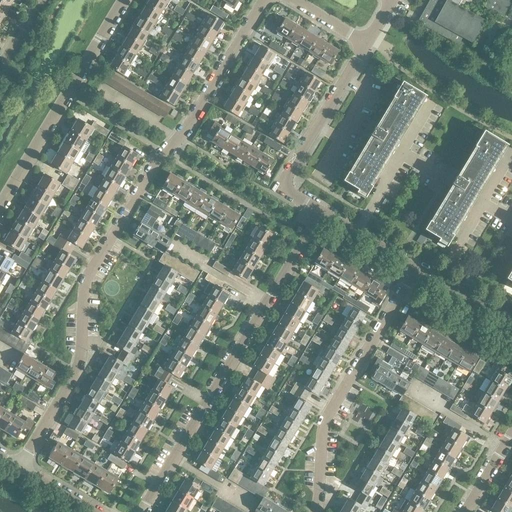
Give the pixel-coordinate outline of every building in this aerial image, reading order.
[(0,0),(0,14),(4,17),(11,5),(1,0),(0,0)] [(148,0),(146,5),(160,13),(163,8),(165,9),(168,4),(161,0),(148,0)] [(238,3),(236,2),(236,0),(222,0),(227,2),(225,6),(233,11),(238,3)] [(452,0),(429,0),(417,23),(458,45),(462,38),(472,43),(485,20),(451,2),(452,0)] [(487,0),(484,7),(502,17),(511,0),(487,0)] [(160,13),(146,5),(140,15),(156,24),(158,20),(157,19),(160,13)] [(214,14),(218,8),(213,5),(209,11),(214,14)] [(225,20),(228,15),(218,8),(214,14),(225,20)] [(223,22),(209,14),(205,20),(204,19),(201,24),(217,33),(223,22)] [(134,25),(148,34),(151,28),(153,29),(156,24),(140,15),(134,25)] [(276,32),(287,39),(296,25),(285,18),(276,32)] [(196,35),(211,43),(217,33),(201,24),(198,28),(200,29),(196,35)] [(148,34),(134,25),(128,36),(143,45),(146,41),(144,40),(148,34)] [(298,45),(306,31),(296,25),(287,39),(298,45)] [(306,31),(298,45),(309,52),(317,38),(306,31)] [(211,43),(196,35),(193,41),(191,40),(188,44),(205,54),(211,43)] [(122,46),(136,55),(139,49),(140,50),(143,45),(128,36),(122,46)] [(317,38),(309,52),(319,58),(328,44),(317,38)] [(279,53),(282,47),(271,41),(268,46),(279,53)] [(184,56),(198,64),(205,54),(188,44),(185,49),(187,50),(184,56)] [(328,44),(319,58),(330,65),(339,51),(328,44)] [(275,53),(261,45),(254,56),(270,65),(273,60),(271,59),(275,53)] [(136,55),(122,46),(115,57),(131,66),(134,61),(132,60),(136,55)] [(198,64),(184,56),(181,61),(179,60),(176,65),(192,75),(198,64)] [(248,66),(262,75),(265,69),(267,70),(270,65),(254,56),(248,66)] [(123,76),(123,75),(127,70),(128,71),(131,66),(115,57),(109,68),(123,76)] [(172,76),(186,85),(192,75),(176,65),(173,70),(175,71),(172,76)] [(242,76),(258,86),(260,81),(259,80),(262,75),(248,66),(242,76)] [(314,67),(311,72),(322,79),(325,73),(314,67)] [(107,84),(114,73),(108,70),(102,81),(107,84)] [(320,81),(306,72),(302,78),(301,77),(297,74),(296,77),(294,80),(298,82),(314,92),(320,81)] [(114,73),(107,84),(112,87),(118,76),(114,73)] [(118,76),(112,87),(118,90),(124,80),(118,76)] [(186,85),(172,76),(168,82),(166,81),(163,86),(180,96),(186,85)] [(236,87),(250,95),(253,89),(255,90),(258,86),(242,76),(236,87)] [(124,80),(118,90),(123,93),(129,83),(124,80)] [(293,94),(308,102),(314,92),(298,82),(295,86),(297,87),(293,94)] [(377,123),(365,116),(356,131),(368,138),(342,181),(357,190),(356,192),(365,198),(426,96),(402,82),(377,123)] [(129,83),(123,93),(128,96),(134,86),(129,83)] [(139,89),(134,86),(128,96),(133,99),(139,89)] [(173,106),(174,105),(180,96),(163,86),(157,96),(173,106)] [(230,97),(245,106),(248,102),(246,101),(250,95),(236,87),(230,97)] [(144,92),(139,89),(133,99),(138,102),(144,92)] [(143,105),(149,95),(144,92),(138,102),(143,105)] [(308,102),(293,94),(290,99),(288,98),(286,103),(301,112),(308,102)] [(149,109),(155,98),(149,95),(143,105),(149,109)] [(223,108),(237,116),(241,110),(242,111),(245,106),(230,97),(223,108)] [(155,98),(149,109),(154,112),(160,101),(155,98)] [(160,101),(154,112),(159,115),(165,104),(160,101)] [(281,114),(295,123),(301,112),(286,103),(283,107),(285,108),(281,114)] [(164,118),(170,108),(165,104),(159,115),(164,118)] [(235,126),(239,120),(227,114),(224,119),(235,126)] [(295,123),(281,114),(278,120),(276,119),(273,123),(289,133),(295,123)] [(106,137),(109,131),(94,121),(91,127),(77,119),(70,130),(86,140),(93,129),(106,137)] [(207,133),(214,137),(211,142),(222,148),(230,134),(220,128),(221,126),(214,122),(207,133)] [(283,144),(289,133),(273,123),(270,128),(272,129),(269,135),(283,144)] [(64,142),(79,151),(86,140),(70,130),(64,142)] [(484,130),(459,172),(446,164),(437,180),(449,187),(424,230),(439,239),(437,241),(446,247),(508,145),(484,130)] [(111,132),(107,138),(122,147),(116,157),(131,166),(135,159),(136,160),(138,157),(137,156),(138,155),(123,146),(126,141),(111,132)] [(230,134),(222,148),(232,155),(241,140),(230,134)] [(271,139),(267,145),(278,151),(281,146),(271,139)] [(241,140),(232,155),(243,161),(252,147),(241,140)] [(57,153),(73,162),(79,151),(64,142),(57,153)] [(252,147),(243,161),(254,168),(262,153),(252,147)] [(87,156),(92,159),(95,154),(90,151),(87,156)] [(73,162),(57,153),(50,164),(66,173),(73,162)] [(95,158),(100,161),(103,157),(98,153),(95,158)] [(262,153),(254,168),(265,174),(273,160),(262,153)] [(110,167),(125,176),(129,169),(130,170),(132,167),(131,166),(116,157),(110,167)] [(104,177),(119,186),(123,180),(124,180),(126,177),(125,176),(110,167),(104,177)] [(173,195),(182,180),(170,173),(162,188),(173,195)] [(37,186),(53,195),(60,183),(44,174),(37,186)] [(64,179),(76,186),(79,181),(68,174),(64,179)] [(98,188),(113,196),(117,190),(118,191),(120,187),(118,187),(119,186),(104,177),(98,188)] [(76,186),(64,179),(61,185),(73,191),(76,186)] [(173,195),(184,201),(185,202),(193,187),(182,180),(173,195)] [(30,197),(46,206),(53,195),(37,186),(30,197)] [(199,191),(193,187),(185,202),(184,201),(182,205),(194,212),(205,194),(206,193),(200,189),(199,191)] [(92,198),(106,207),(110,200),(112,201),(114,198),(112,197),(113,196),(98,188),(92,198)] [(208,216),(216,201),(205,194),(194,212),(206,219),(208,215),(208,216)] [(71,199),(76,203),(79,198),(73,195),(71,199)] [(24,208),(39,218),(46,206),(30,197),(24,208)] [(152,203),(164,210),(167,206),(168,204),(155,197),(152,203)] [(85,208),(100,217),(104,211),(106,211),(108,208),(106,207),(92,198),(85,208)] [(220,223),(228,208),(229,207),(223,203),(222,205),(216,201),(208,216),(220,223)] [(143,241),(151,228),(158,216),(159,216),(160,214),(159,214),(161,211),(151,205),(146,213),(151,216),(146,225),(141,222),(133,235),(132,238),(138,241),(139,239),(143,241)] [(54,211),(59,214),(62,209),(56,206),(54,211)] [(167,206),(164,210),(176,217),(178,213),(167,206)] [(17,219),(33,229),(39,218),(24,208),(17,219)] [(85,208),(79,219),(94,227),(98,221),(100,222),(102,218),(100,217),(85,208)] [(235,212),(228,208),(220,223),(231,229),(241,214),(236,210),(235,212)] [(242,216),(236,226),(240,228),(246,219),(242,216)] [(10,230),(26,240),(33,229),(17,219),(10,230)] [(73,229),(88,238),(92,231),(93,232),(95,228),(94,227),(79,219),(73,229)] [(178,229),(181,223),(176,220),(173,225),(178,229)] [(184,239),(190,229),(181,223),(178,229),(175,234),(184,239)] [(252,238),(266,247),(267,246),(268,247),(270,244),(268,243),(273,235),(259,226),(252,238)] [(40,233),(46,236),(49,232),(43,228),(40,233)] [(151,228),(143,241),(153,247),(161,234),(151,228)] [(56,240),(73,250),(76,244),(82,248),(86,241),(87,242),(89,239),(88,238),(73,229),(67,238),(60,234),(56,240)] [(190,229),(184,239),(192,244),(199,233),(190,229)] [(2,240),(4,241),(19,251),(26,240),(10,230),(8,234),(6,233),(2,240)] [(201,249),(207,238),(199,233),(192,244),(201,249)] [(161,234),(153,247),(163,253),(165,251),(171,240),(161,234)] [(207,238),(201,249),(209,254),(216,244),(207,238)] [(245,249),(259,258),(260,257),(261,258),(264,254),(262,254),(266,247),(252,238),(245,249)] [(54,260),(69,269),(73,263),(75,264),(77,260),(75,259),(75,258),(70,255),(73,250),(56,240),(53,245),(61,250),(54,260)] [(327,270),(335,256),(323,248),(314,263),(327,270)] [(239,260),(253,269),(253,268),(255,269),(257,265),(256,264),(259,258),(245,249),(239,260)] [(18,257),(29,264),(33,258),(21,251),(18,257)] [(163,265),(170,254),(165,251),(163,253),(158,262),(163,265)] [(0,269),(6,273),(13,261),(0,252),(0,269)] [(163,265),(164,265),(168,268),(174,257),(170,254),(163,265)] [(335,256),(327,270),(339,278),(347,263),(348,263),(348,262),(342,258),(341,259),(335,256)] [(29,264),(18,257),(15,262),(26,269),(29,264)] [(33,262),(39,265),(41,260),(36,257),(33,262)] [(168,268),(173,270),(179,260),(174,257),(168,268)] [(48,271),(63,279),(69,269),(54,260),(48,271)] [(179,260),(173,270),(177,273),(178,273),(184,263),(179,260)] [(253,269),(239,260),(232,272),(246,280),(248,281),(250,277),(248,276),(253,269)] [(212,267),(227,276),(230,271),(229,269),(215,261),(212,267)] [(183,277),(189,266),(184,263),(178,273),(183,277)] [(354,267),(348,263),(347,263),(339,278),(351,285),(359,270),(360,270),(361,269),(355,265),(354,267)] [(168,268),(164,265),(158,275),(171,283),(177,273),(173,270),(168,268)] [(189,266),(183,277),(188,279),(194,269),(189,266)] [(194,269),(188,279),(193,282),(199,272),(194,269)] [(362,292),(371,277),(360,270),(359,270),(351,285),(362,292)] [(63,279),(48,271),(42,281),(57,290),(63,279)] [(319,284),(321,280),(322,278),(310,271),(306,277),(319,284)] [(223,283),(208,273),(204,279),(214,285),(208,295),(223,304),(227,297),(228,298),(230,295),(229,294),(229,293),(220,288),(223,283)] [(171,283),(158,275),(152,285),(165,293),(171,283)] [(297,292),(311,301),(317,291),(322,293),(325,287),(319,284),(306,277),(303,282),(303,281),(299,288),(297,287),(295,291),(297,292)] [(386,292),(381,289),(384,283),(379,280),(378,281),(371,277),(362,292),(375,299),(372,303),(377,306),(386,292)] [(321,280),(319,284),(325,287),(331,291),(332,289),(333,287),(321,280)] [(57,290),(42,281),(36,291),(51,299),(57,290)] [(7,288),(12,292),(15,287),(10,284),(7,288)] [(146,295),(159,303),(165,293),(152,285),(146,295)] [(346,292),(337,287),(334,285),(333,287),(332,289),(343,296),(345,294),(346,292)] [(30,301),(45,310),(51,299),(36,291),(30,301)] [(290,303),(305,311),(311,301),(297,292),(293,299),(291,298),(289,301),(291,302),(290,303)] [(342,298),(354,305),(357,301),(356,301),(345,294),(343,296),(342,298)] [(140,305),(153,313),(159,303),(146,295),(140,305)] [(202,306),(216,314),(220,308),(222,309),(224,306),(222,304),(223,304),(208,295),(202,306)] [(336,297),(333,303),(338,306),(342,301),(336,297)] [(366,313),(369,308),(369,307),(357,300),(356,301),(357,301),(354,305),(366,313)] [(24,311),(38,320),(45,310),(30,301),(24,311)] [(284,313),(299,322),(305,311),(290,303),(286,309),(285,308),(283,311),(285,312),(284,313)] [(134,315),(147,323),(153,313),(140,305),(134,315)] [(196,316),(210,325),(214,319),(215,320),(218,316),(216,315),(216,314),(202,306),(196,316)] [(365,315),(352,307),(346,317),(359,325),(360,325),(364,319),(363,319),(365,315)] [(38,320),(24,311),(18,322),(32,330),(38,320)] [(299,322),(284,313),(278,324),(292,332),(299,322)] [(128,325),(141,333),(147,323),(134,315),(128,325)] [(210,325),(196,316),(195,316),(193,319),(189,319),(186,325),(189,327),(204,335),(208,329),(209,330),(211,326),(210,325)] [(411,337),(419,323),(408,316),(399,330),(411,337)] [(340,327),(353,335),(355,331),(356,332),(359,326),(359,325),(346,317),(340,327)] [(32,336),(30,335),(32,330),(18,322),(14,328),(11,332),(16,335),(21,338),(25,340),(26,341),(28,342),(32,336)] [(422,344),(431,330),(419,323),(411,337),(422,344)] [(292,332),(278,324),(273,331),(272,330),(270,333),(271,334),(272,334),(286,343),(292,332)] [(141,333),(128,325),(122,335),(135,343),(141,333)] [(183,337),(198,346),(202,339),(203,340),(205,337),(203,336),(204,335),(189,327),(183,337)] [(334,337),(347,345),(348,345),(351,339),(353,335),(340,327),(334,337)] [(6,329),(0,339),(4,343),(11,332),(6,329)] [(431,330),(422,344),(434,351),(443,337),(444,335),(438,332),(437,333),(431,330)] [(11,332),(4,343),(9,346),(16,335),(11,332)] [(161,339),(167,342),(170,337),(164,334),(161,339)] [(265,344),(280,353),(286,343),(272,334),(271,334),(265,344)] [(16,335),(9,346),(14,349),(21,338),(16,335)] [(119,354),(131,361),(134,355),(129,352),(135,343),(122,335),(116,345),(122,349),(119,354)] [(177,348),(193,357),(192,356),(195,350),(197,350),(199,347),(197,346),(198,346),(183,337),(177,348)] [(347,345),(334,337),(328,347),(341,355),(343,351),(344,351),(348,346),(347,345)] [(434,351),(445,358),(454,343),(454,344),(455,342),(449,339),(448,340),(443,337),(434,351)] [(21,338),(14,349),(19,351),(25,340),(21,338)] [(25,340),(19,351),(23,354),(24,353),(30,343),(28,342),(26,341),(25,340)] [(402,353),(404,349),(405,348),(393,340),(390,346),(402,353)] [(445,358),(457,365),(465,350),(466,350),(467,349),(461,345),(460,347),(454,344),(454,343),(445,358)] [(259,355),(274,364),(280,353),(265,344),(259,355)] [(322,357),(335,365),(336,365),(340,359),(339,359),(341,355),(328,347),(322,357)] [(386,353),(395,359),(396,359),(398,356),(397,356),(399,353),(389,347),(386,353)] [(193,357),(177,348),(170,358),(185,367),(189,360),(190,361),(193,357)] [(404,349),(402,353),(414,360),(416,356),(404,349)] [(469,372),(478,356),(472,352),(471,354),(466,350),(465,350),(457,365),(469,372)] [(24,353),(23,354),(15,368),(26,375),(34,360),(24,353)] [(125,375),(126,375),(123,371),(119,369),(122,364),(127,367),(131,361),(119,354),(116,359),(110,355),(103,366),(123,377),(125,375)] [(166,355),(160,366),(157,363),(153,369),(171,380),(174,375),(179,377),(182,372),(184,373),(186,368),(185,367),(170,358),(166,355)] [(274,364),(259,355),(255,362),(253,361),(251,365),(258,369),(255,374),(272,384),(275,378),(268,374),(274,364)] [(316,367),(329,375),(331,371),(332,371),(336,366),(335,365),(322,357),(316,367)] [(295,362),(290,359),(287,364),(292,367),(295,362)] [(479,359),(472,371),(478,374),(485,362),(479,359)] [(34,360),(26,375),(36,381),(45,366),(34,360)] [(492,367),(497,370),(490,381),(504,390),(505,389),(506,390),(509,386),(507,385),(511,378),(506,375),(509,370),(495,362),(492,367)] [(416,371),(419,366),(414,363),(411,368),(416,371)] [(381,383),(389,370),(379,364),(371,377),(381,383)] [(45,366),(36,381),(47,387),(56,373),(45,366)] [(122,381),(122,380),(127,383),(128,380),(127,380),(129,377),(126,375),(125,375),(123,377),(103,366),(97,376),(110,383),(114,378),(118,380),(122,381)] [(423,382),(429,371),(419,366),(416,371),(413,376),(423,382)] [(329,375),(316,367),(310,377),(323,385),(323,384),(324,385),(328,379),(327,379),(329,375)] [(152,379),(156,381),(151,390),(165,399),(169,393),(171,394),(174,389),(168,385),(171,380),(153,369),(150,375),(153,377),(152,379)] [(5,384),(12,374),(6,370),(0,381),(5,384)] [(389,370),(381,383),(391,389),(398,376),(389,370)] [(429,371),(423,382),(432,388),(439,377),(429,371)] [(240,387),(254,396),(260,385),(268,390),(272,384),(255,374),(252,380),(246,376),(242,383),(241,382),(239,385),(240,386),(240,387)] [(92,385),(105,393),(110,383),(97,376),(92,385)] [(398,376),(391,389),(401,396),(403,394),(409,383),(398,376)] [(296,382),(292,388),(295,389),(295,388),(297,389),(297,390),(308,396),(311,391),(317,395),(319,391),(320,391),(324,386),(323,385),(310,377),(304,387),(296,382)] [(442,394),(448,383),(439,377),(432,388),(442,394)] [(483,392),(498,401),(498,400),(500,401),(502,397),(500,396),(504,390),(490,381),(483,392)] [(452,400),(458,389),(448,383),(442,394),(452,400)] [(86,395),(99,403),(105,393),(92,385),(86,395)] [(254,396),(240,387),(234,397),(248,406),(254,396)] [(297,398),(292,408),(304,416),(305,415),(306,415),(309,410),(308,409),(311,405),(304,401),(308,396),(297,390),(297,389),(295,388),(295,389),(292,388),(289,393),(297,398)] [(145,400),(159,409),(163,402),(165,403),(167,400),(165,399),(151,390),(145,400)] [(26,397),(37,403),(40,398),(30,391),(26,397)] [(498,401),(483,392),(477,403),(491,412),(491,411),(493,412),(496,408),(499,402),(497,401),(498,401)] [(401,407),(408,397),(403,394),(401,396),(396,404),(401,407)] [(99,403),(86,395),(80,405),(100,418),(102,415),(100,411),(95,408),(99,403)] [(230,402),(231,402),(228,408),(242,416),(248,406),(234,397),(234,398),(232,397),(231,398),(229,400),(230,402)] [(408,397),(401,407),(402,408),(406,410),(413,400),(408,397)] [(24,398),(21,403),(33,411),(36,405),(24,398)] [(139,411),(153,419),(157,413),(159,414),(161,410),(159,409),(145,400),(139,411)] [(406,410),(410,413),(411,413),(418,403),(413,400),(406,410)] [(411,413),(415,415),(416,416),(422,406),(418,403),(411,413)] [(491,412),(477,403),(473,409),(465,404),(462,409),(452,403),(449,409),(465,419),(468,414),(470,415),(484,423),(485,423),(486,423),(489,420),(487,419),(491,412)] [(98,421),(99,420),(103,423),(104,420),(105,417),(102,415),(100,418),(80,405),(73,416),(86,424),(90,418),(94,420),(98,421)] [(422,406),(416,416),(421,419),(427,408),(422,406)] [(3,408),(0,413),(0,428),(5,431),(14,415),(3,408)] [(221,418),(236,427),(242,416),(228,408),(223,415),(222,414),(220,417),(222,418),(221,418)] [(292,408),(286,418),(299,426),(301,421),(302,422),(305,417),(304,416),(292,408)] [(396,418),(411,427),(413,423),(411,422),(415,415),(411,413),(410,413),(406,410),(402,408),(396,418)] [(427,408),(421,419),(426,422),(432,411),(427,408)] [(132,421),(147,430),(150,424),(152,425),(154,421),(153,420),(153,419),(139,411),(132,421)] [(431,425),(437,414),(432,411),(426,422),(431,425)] [(14,415),(5,431),(16,438),(20,433),(26,437),(35,421),(27,417),(25,421),(14,415)] [(81,433),(86,424),(73,416),(68,426),(81,433)] [(452,428),(446,438),(461,447),(465,440),(466,441),(469,437),(458,431),(462,426),(446,416),(442,422),(452,428)] [(215,428),(230,437),(236,427),(221,418),(217,425),(216,424),(214,427),(215,428)] [(280,428),(293,435),(294,435),(297,430),(296,429),(299,426),(286,418),(280,428)] [(390,428),(403,435),(407,429),(409,430),(411,427),(396,418),(390,428)] [(126,432),(140,440),(144,434),(146,434),(148,431),(147,430),(132,421),(126,432)] [(75,440),(79,435),(66,427),(63,433),(75,440)] [(209,439),(223,448),(230,437),(215,428),(211,436),(209,435),(208,438),(209,439)] [(293,435),(280,428),(274,438),(287,445),(289,441),(290,442),(293,436),(292,436),(293,435)] [(403,435),(390,428),(384,438),(399,447),(401,443),(399,442),(403,435)] [(120,442),(134,451),(138,444),(140,445),(142,442),(140,441),(140,440),(126,432),(120,442)] [(96,443),(99,437),(94,434),(91,439),(96,443)] [(287,445),(274,438),(268,448),(281,455),(282,455),(285,450),(284,449),(287,445)] [(399,447),(384,438),(378,448),(391,455),(395,449),(397,450),(399,447)] [(440,449),(454,457),(458,451),(460,452),(462,448),(460,447),(461,447),(446,438),(440,449)] [(203,450),(217,458),(223,448),(209,439),(205,446),(203,445),(201,448),(203,449),(203,450)] [(60,465),(70,449),(58,442),(49,457),(60,465)] [(90,442),(87,447),(92,450),(95,444),(90,442)] [(120,442),(114,453),(113,453),(128,462),(132,455),(134,456),(136,452),(134,451),(120,442)] [(262,457),(275,465),(277,461),(278,462),(282,456),(281,456),(281,455),(268,448),(262,457)] [(372,458),(387,466),(389,463),(387,461),(391,455),(378,448),(372,458)] [(70,449),(60,465),(72,472),(82,456),(70,449)] [(434,459),(448,468),(452,461),(454,462),(456,459),(454,458),(454,457),(440,449),(434,459)] [(217,458),(203,450),(199,456),(197,455),(195,460),(209,469),(206,474),(222,484),(225,478),(211,469),(217,458)] [(82,456),(72,472),(84,479),(94,463),(82,456)] [(114,456),(111,462),(123,469),(127,463),(114,456)] [(275,465),(262,457),(256,467),(269,475),(270,475),(273,470),(272,469),(275,465)] [(366,468),(379,475),(383,469),(385,470),(387,466),(372,458),(366,468)] [(428,470),(442,478),(446,472),(447,473),(449,469),(448,468),(434,459),(428,470)] [(94,463),(84,479),(96,486),(106,470),(94,463)] [(234,468),(239,471),(243,466),(237,463),(234,468)] [(250,478),(254,480),(258,483),(263,485),(265,481),(266,482),(270,476),(269,475),(256,467),(250,478)] [(233,482),(239,471),(234,468),(228,479),(233,482)] [(360,478),(375,486),(377,483),(375,482),(379,475),(366,468),(360,478)] [(106,470),(96,486),(109,493),(118,478),(106,470)] [(442,478),(428,470),(421,480),(436,489),(436,488),(439,482),(441,483),(443,479),(442,478)] [(239,471),(233,482),(237,485),(244,474),(239,471)] [(244,474),(237,485),(243,488),(249,477),(244,474)] [(218,490),(196,477),(193,483),(185,478),(179,489),(193,498),(197,491),(203,490),(214,496),(218,490)] [(254,480),(250,478),(249,477),(243,488),(247,491),(254,480)] [(503,488),(511,493),(511,478),(510,477),(506,484),(504,483),(502,486),(504,487),(503,488)] [(362,492),(358,497),(368,503),(372,497),(368,495),(371,489),(373,490),(375,486),(360,478),(354,488),(362,492)] [(254,480),(247,491),(252,493),(258,483),(254,480)] [(415,490),(429,499),(433,493),(435,494),(438,489),(436,488),(436,489),(421,480),(415,490)] [(258,483),(252,493),(257,496),(263,486),(263,485),(258,483)] [(263,486),(257,496),(262,499),(263,497),(268,488),(263,486)] [(497,498),(511,507),(511,505),(511,493),(503,488),(499,494),(498,493),(496,497),(498,497),(497,498)] [(179,489),(172,500),(186,509),(193,498),(179,489)] [(409,501),(423,510),(427,503),(428,504),(431,500),(429,499),(415,490),(409,501)] [(381,494),(375,506),(381,509),(387,497),(381,494)] [(216,510),(222,499),(217,496),(211,507),(216,510)] [(258,511),(267,511),(273,503),(263,497),(262,499),(255,510),(258,511)] [(348,498),(342,509),(347,511),(357,511),(361,506),(365,509),(368,503),(358,497),(355,502),(348,498)] [(508,511),(511,507),(497,498),(493,505),(492,504),(490,507),(491,508),(491,509),(496,511),(508,511)] [(219,511),(221,511),(227,502),(222,499),(216,510),(219,511)] [(395,506),(391,511),(423,511),(424,511),(423,510),(409,501),(404,499),(398,508),(395,506)] [(165,511),(166,511),(184,511),(186,509),(172,500),(165,511)] [(227,511),(232,505),(227,502),(221,511),(227,511)] [(205,511),(208,507),(202,503),(200,508),(205,511)] [(273,503),(267,511),(281,511),(283,509),(280,507),(281,506),(274,503),(273,504),(273,503)]
